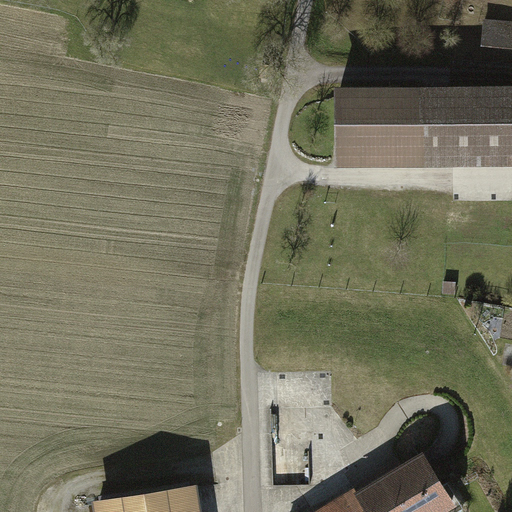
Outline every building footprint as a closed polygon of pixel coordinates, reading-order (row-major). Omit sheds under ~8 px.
[(511,24),(484,21),(481,45),(511,49),(511,24)] [(511,94),(336,95),(336,171),(511,171),(511,94)] [(390,479),(410,511),(456,511),(423,459),(390,479)] [(410,511),(390,479),(356,500),(363,511),(410,511)] [(95,511),(94,511),(203,511),(201,495),(95,511)] [(363,511),(356,500),(354,496),(327,511),(363,511)]
